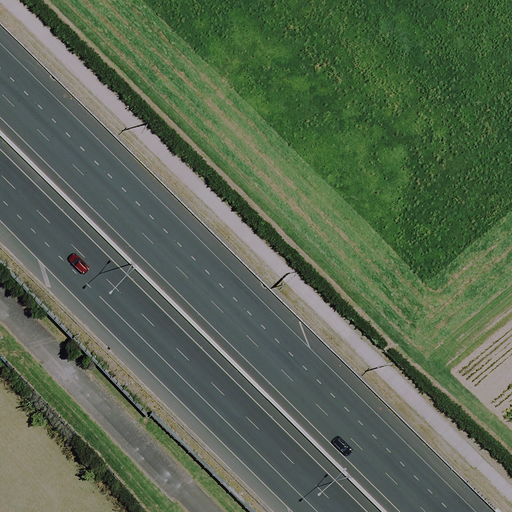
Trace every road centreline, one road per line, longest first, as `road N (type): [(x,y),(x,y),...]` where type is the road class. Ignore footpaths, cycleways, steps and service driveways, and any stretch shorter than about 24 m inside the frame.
road 1 (motorway): [(0,92),(427,511)]
road 2 (motorway): [(341,511),(0,174)]
road 3 (motorway): [(304,511),(93,303),(0,191)]
